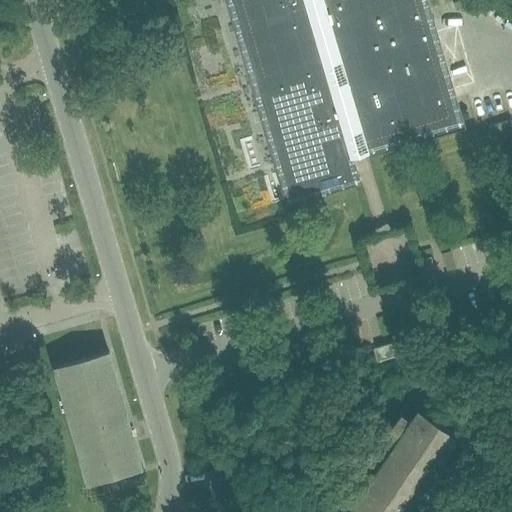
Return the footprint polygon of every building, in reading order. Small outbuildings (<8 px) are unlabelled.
[(263,108),(269,128),(268,128),(269,131),(270,131),(276,151),(275,151),(276,154),(277,154),(283,174),(282,174),(283,177),(284,177),(289,197),(288,197),(289,200),(292,199),(297,197),(335,186),(336,187),(338,186),(338,185),(358,179),(359,180),(361,179),(361,176),(360,176),(354,156),(355,156),(354,155),(367,151),(367,152),(370,151),(390,145),(390,146),(393,145),(393,144),(436,131),(437,132),(439,131),(439,130),(459,124),(460,125),(463,124),(462,121),(461,122),(455,102),(456,101),(455,99),(455,98),(454,98),(448,79),(449,78),(448,75),(447,76),(441,55),(442,55),(441,52),(440,52),(434,33),(435,32),(435,29),(434,30),(428,9),(429,9),(428,6),(427,7),(424,0),(231,0),(236,13),(234,13),(235,16),(236,16),(242,36),(241,36),(242,39),(243,39),(249,59),(248,59),(249,62),(250,62),(256,82),(255,82),(256,85),(257,85),(263,105),(261,105),(262,108),(263,108)] [(460,0),(459,0),(454,2),(457,10),(463,8),(460,0)] [(483,2),(478,0),(476,0),(472,6),(478,10),(483,2)] [(467,96),(474,121),(509,111),(508,109),(501,86),(467,96)] [(511,118),(492,124),(490,125),(495,144),(511,139),(511,118)] [(457,268),(452,250),(442,252),(448,270),(457,268)] [(423,258),(429,276),(438,273),(432,255),(423,258)] [(376,347),(381,360),(408,352),(403,338),(376,347)] [(69,407),(70,412),(78,439),(77,439),(79,443),(82,453),(82,454),(83,457),(89,478),(88,478),(90,482),(94,481),(94,480),(138,468),(143,467),(141,463),(135,443),(136,442),(134,439),(131,428),(132,428),(130,424),(121,392),(120,387),(120,388),(110,355),(111,355),(109,350),(105,352),(61,365),(61,364),(56,365),(58,370),(66,396),(67,402),(67,403),(68,407),(69,407)] [(461,412),(475,421),(479,414),(465,405),(461,412)] [(406,511),(458,436),(420,410),(412,422),(401,415),(388,434),(399,441),(351,511),(406,511)] [(243,472),(242,472),(213,478),(219,507),(249,500),(243,472)] [(143,473),(128,477),(127,477),(130,486),(146,481),(143,473)]
